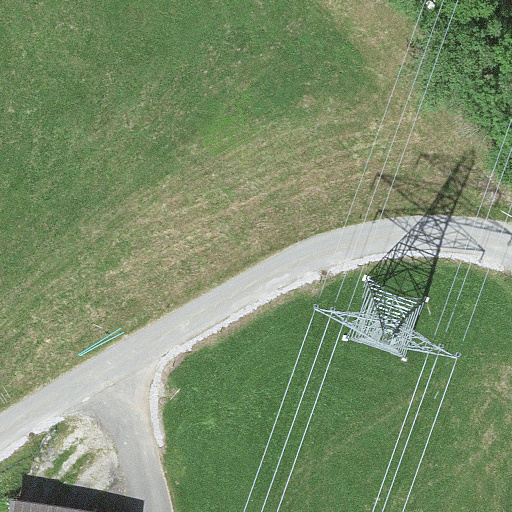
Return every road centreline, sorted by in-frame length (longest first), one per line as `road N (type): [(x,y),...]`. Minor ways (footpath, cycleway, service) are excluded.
road 1 (track): [(0,438),(104,366),(308,257),(405,233),(455,235),(511,251)]
road 2 (track): [(153,511),(144,457),(104,366)]
